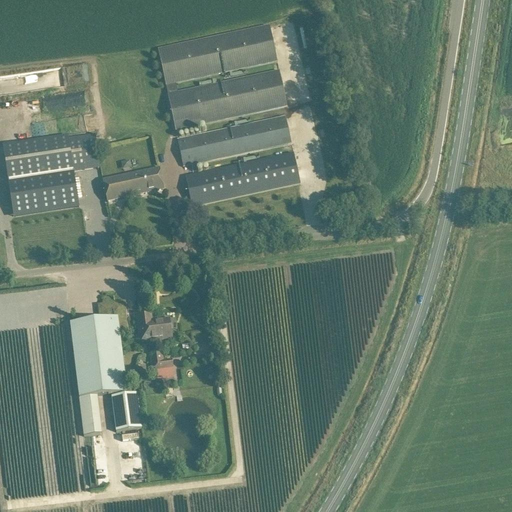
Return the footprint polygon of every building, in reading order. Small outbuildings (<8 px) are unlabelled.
[(177,93),(175,85),(277,64),(270,27),(158,50),(175,132),(287,109),(280,72),(177,93)] [(184,168),(292,145),(286,118),(178,141),(184,168)] [(35,145),(3,149),(8,182),(14,217),(79,208),(74,172),(100,168),(95,136),(92,136),(35,145)] [(192,208),(300,185),(294,154),(186,178),(192,208)] [(160,169),(103,182),(107,203),(165,190),(160,169)] [(84,437),(102,435),(97,397),(127,394),(120,333),(126,332),(123,307),(103,310),(104,320),(70,324),(84,437)] [(170,320),(152,323),(151,316),(137,318),(141,343),(158,341),(158,337),(172,335),(170,320)] [(190,333),(191,344),(206,343),(205,332),(190,333)] [(164,361),(163,353),(150,355),(154,381),(175,378),(172,360),(164,361)] [(116,433),(142,430),(137,395),(112,398),(116,433)]
